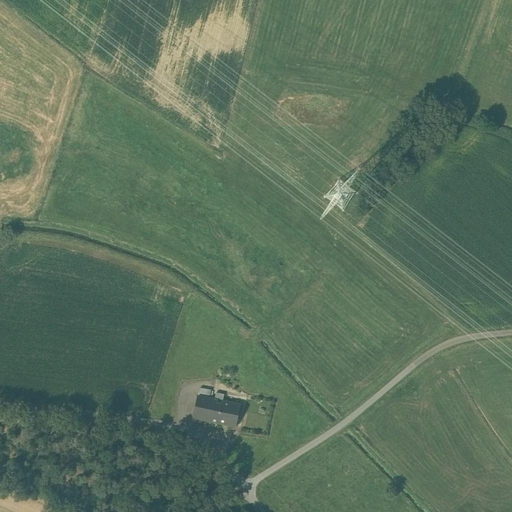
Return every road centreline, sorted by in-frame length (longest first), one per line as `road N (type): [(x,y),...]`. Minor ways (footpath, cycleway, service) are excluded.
road 1 (unclassified): [(244,488),(344,424),(428,355),(453,341),(511,333)]
road 2 (unclassified): [(244,488),(197,437),(173,426),(0,403)]
